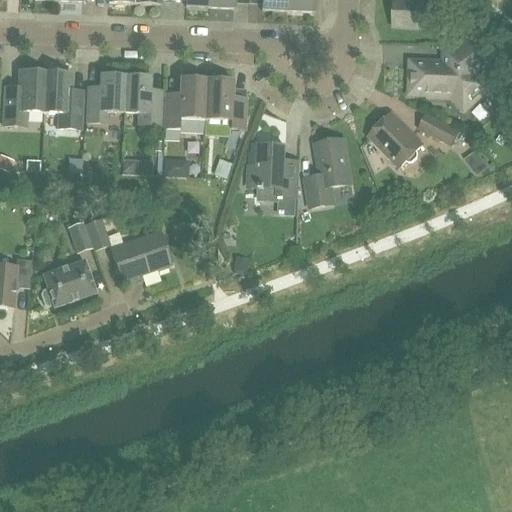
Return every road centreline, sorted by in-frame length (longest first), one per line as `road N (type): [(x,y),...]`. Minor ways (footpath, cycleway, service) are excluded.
road 1 (track): [(80,511),(511,349)]
road 2 (residential): [(264,42),(0,32)]
road 3 (residential): [(190,287),(0,356)]
road 4 (residential): [(264,42),(268,69),(295,93),(329,87),(346,45)]
